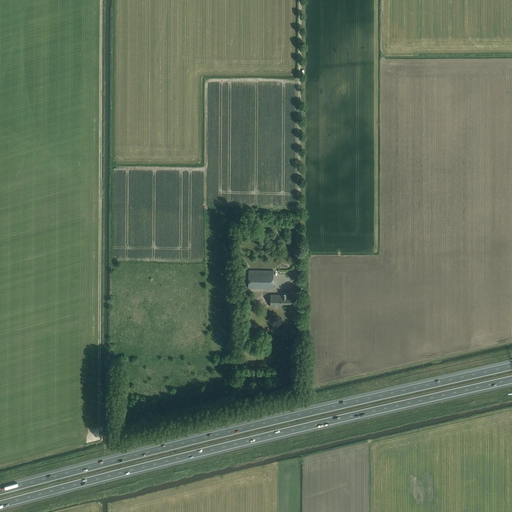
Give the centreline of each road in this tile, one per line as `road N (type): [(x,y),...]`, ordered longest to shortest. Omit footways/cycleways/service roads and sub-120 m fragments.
road 1 (motorway): [(511,365),(0,490)]
road 2 (motorway): [(0,504),(511,379)]
road 3 (unclassified): [(289,281),(298,251),(298,0)]
